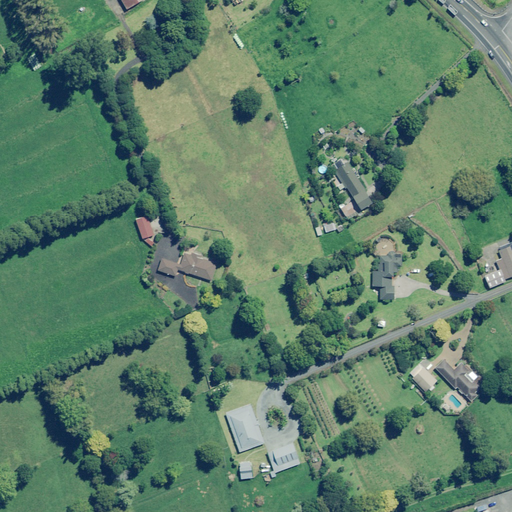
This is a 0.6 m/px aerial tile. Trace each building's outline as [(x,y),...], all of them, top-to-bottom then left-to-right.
[(140,0),(120,0),(126,9),(140,0)] [(345,163),(342,158),(334,163),(337,168),(334,170),(344,187),(345,186),(352,197),(342,203),(338,205),(348,220),(361,212),(360,210),(373,202),(347,161),(345,163)] [(153,235),(146,216),(135,220),(142,240),(153,235)] [(159,220),(153,222),(155,228),(161,226),(159,220)] [(153,244),(148,239),(145,242),(150,247),(153,244)] [(505,280),(511,277),(511,245),(498,251),(502,259),(496,262),(499,270),(499,271),(484,277),(488,289),(505,282),(505,280)] [(183,253),(181,257),(180,256),(177,264),(161,258),(157,270),(175,276),(177,270),(211,281),(216,265),(200,259),(200,257),(190,253),(189,256),(183,253)] [(379,256),(379,265),(378,265),(378,272),(372,271),(372,287),(379,287),(379,300),(393,300),(393,286),(392,286),(392,277),(393,277),(393,268),(401,268),(401,253),(390,253),(385,253),(385,256),(379,256)] [(454,370),(443,359),(435,368),(454,388),(456,387),(471,402),(477,396),(475,393),(480,388),(473,381),(477,378),(472,372),(471,373),(461,363),(454,370)] [(422,370),(418,366),(409,375),(425,392),(436,382),(424,369),(422,370)] [(250,405),(225,414),(239,453),(264,443),(250,405)] [(282,447),(280,441),(265,446),(274,471),(269,473),(271,478),(275,477),(274,473),(299,465),(298,460),(292,444),(282,447)] [(251,473),(250,463),(238,464),(239,474),(251,473)]
